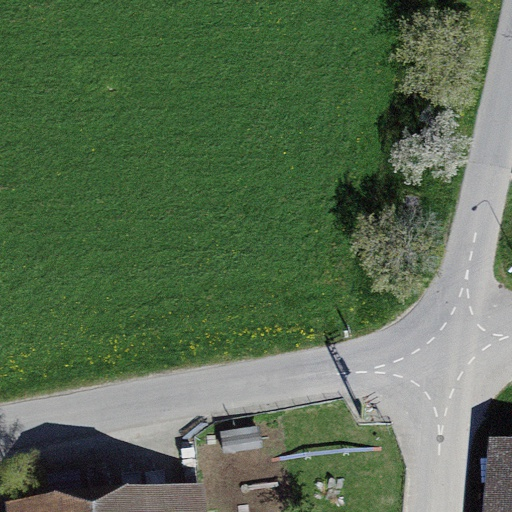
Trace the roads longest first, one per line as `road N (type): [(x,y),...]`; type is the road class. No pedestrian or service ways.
road 1 (unclassified): [(445,363),(189,390),(0,426)]
road 2 (unclassified): [(445,363),(511,63)]
road 3 (unclassified): [(430,511),(445,363)]
